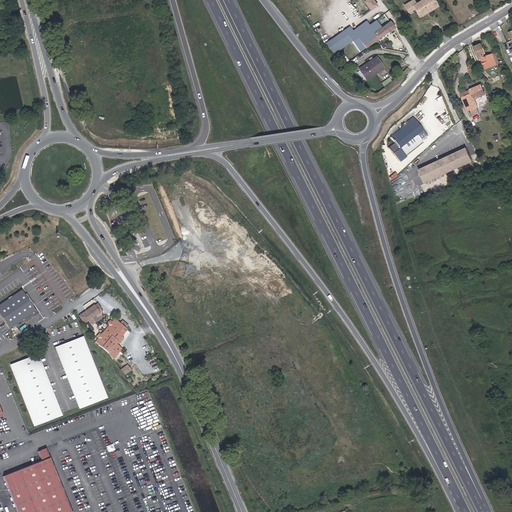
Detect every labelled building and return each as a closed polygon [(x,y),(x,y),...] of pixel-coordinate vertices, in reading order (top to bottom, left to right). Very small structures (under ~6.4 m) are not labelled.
[(375,5),(371,0),(364,0),(363,1),(369,9),(375,5)] [(436,2),(434,0),(420,0),(415,3),(413,0),(411,0),(404,5),(408,12),(414,8),(419,17),(431,9),(429,6),(436,2)] [(356,35),(369,25),(365,21),(352,30),(356,35)] [(377,38),(393,27),(389,22),(374,33),(377,38)] [(357,36),(348,27),(323,44),(332,54),(351,40),(357,36)] [(377,38),(374,33),(369,27),(357,36),(365,48),(377,38)] [(365,48),(357,36),(351,40),(360,51),(365,48)] [(497,64),(494,57),(496,56),(495,53),(486,56),(484,50),(482,44),(475,46),(479,59),(482,58),(486,69),(497,65),(497,64)] [(493,53),(491,47),(486,49),(486,50),(484,50),(486,56),(493,53)] [(383,68),(375,57),(358,69),(359,70),(356,72),(362,80),(365,78),(366,80),(383,68)] [(479,106),(475,99),(486,94),(482,84),(461,93),(469,111),(470,110),(473,109),(479,106)] [(502,97),(499,89),(494,91),(497,99),(502,97)] [(415,136),(422,130),(422,129),(414,119),(390,137),(395,143),(389,147),(391,150),(396,145),(398,148),(399,148),(415,136)] [(439,136),(452,125),(448,120),(436,131),(439,136)] [(417,138),(424,132),(422,130),(415,136),(417,138)] [(467,148),(419,170),(425,183),(473,161),(467,148)] [(35,311),(22,289),(0,302),(0,315),(8,328),(35,311)] [(94,305),(78,314),(83,322),(99,312),(97,310),(94,305)] [(107,352),(114,358),(123,349),(116,343),(127,330),(115,319),(95,342),(107,352)] [(80,339),(57,348),(79,407),(102,398),(80,339)] [(11,366),(12,368),(33,424),(57,416),(52,404),(35,357),(11,366)] [(134,382),(135,387),(147,382),(145,378),(134,382)] [(69,511),(70,511),(46,449),(38,451),(42,461),(3,476),(16,511),(69,511)]
